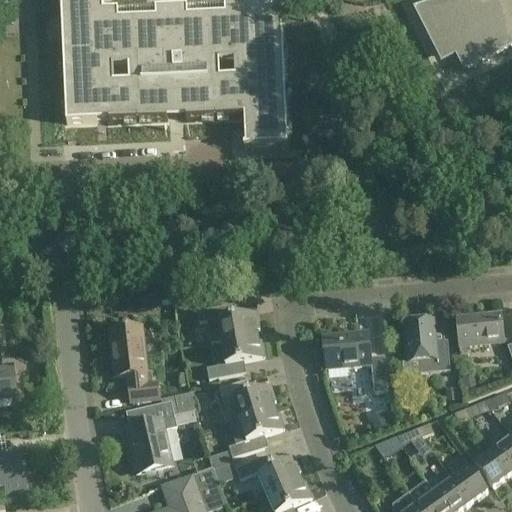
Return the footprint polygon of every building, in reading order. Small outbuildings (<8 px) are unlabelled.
[(60,0),(67,126),(80,125),(80,122),(92,122),(92,124),(108,123),(108,125),(169,123),(167,112),(185,111),(186,121),(246,118),(247,146),(244,146),(244,148),(288,146),(281,3),(242,5),(242,3),(103,10),(102,0),(60,0)] [(511,0),(440,0),(413,9),(437,57),(440,56),(439,53),(450,47),(463,73),(511,48),(511,0)] [(150,299),(135,300),(136,312),(151,310),(150,299)] [(201,326),(207,325),(211,348),(223,346),(223,345),(259,338),(258,333),(261,332),(258,315),(236,319),(233,320),(231,308),(198,314),(201,326)] [(501,316),(457,320),(460,356),(471,355),(470,350),(504,346),(501,316)] [(434,323),(404,326),(408,365),(419,364),(421,377),(451,374),(448,344),(436,345),(434,323)] [(141,329),(111,333),(116,380),(132,378),(133,389),(130,390),(132,405),(160,402),(158,386),(153,387),(152,375),(146,375),(141,329)] [(368,335),(323,339),(326,374),(371,369),(372,369),(375,397),(388,395),(385,359),(371,361),(368,335)] [(227,368),(208,371),(210,383),(244,377),(242,366),(245,365),(266,361),(263,344),(260,345),(259,338),(223,345),(223,346),(227,368)] [(0,402),(14,402),(11,373),(0,373),(0,402)] [(185,377),(178,377),(179,389),(186,388),(185,377)] [(474,379),(462,383),(466,397),(478,393),(474,379)] [(243,385),(219,392),(225,412),(236,412),(240,422),(275,412),(273,406),(276,405),(271,389),(247,396),(243,385)] [(461,392),(449,393),(450,406),(462,406),(461,392)] [(135,414),(127,416),(130,431),(128,432),(138,477),(155,473),(155,471),(172,467),(164,433),(177,430),(174,419),(198,413),(196,406),(194,395),(175,400),(162,403),(163,407),(135,414)] [(506,397),(486,406),(493,416),(500,412),(510,406),(510,405),(506,397)] [(493,416),(486,406),(466,413),(469,421),(470,423),(483,418),(493,416)] [(236,448),(229,450),(230,454),(232,461),(232,462),(264,452),(261,441),(264,440),(285,434),(280,417),(277,418),(275,412),(240,422),(229,425),(236,448)] [(384,413),(371,419),(376,434),(392,428),(387,416),(385,417),(384,413)] [(469,421),(466,413),(455,418),(459,427),(470,423),(469,421)] [(431,427),(419,432),(422,438),(423,440),(434,436),(431,427)] [(419,432),(396,441),(403,451),(412,445),(422,440),(423,440),(422,438),(419,432)] [(511,442),(509,439),(492,452),(511,479),(511,478),(511,442)] [(381,446),(375,449),(385,463),(403,451),(396,441),(381,446)] [(511,479),(492,452),(473,465),(493,492),(511,479)] [(0,488),(4,488),(6,501),(26,499),(20,456),(0,458),(0,488)] [(225,463),(226,463),(224,456),(210,460),(212,467),(213,471),(214,474),(227,469),(225,463)] [(266,459),(236,472),(239,481),(241,484),(257,476),(267,497),(300,482),(298,477),(301,476),(294,460),(274,469),(271,470),(266,459)] [(468,468),(450,481),(470,509),(488,496),(468,468)] [(227,469),(214,474),(219,486),(219,488),(231,484),(227,469)] [(169,511),(167,511),(218,511),(228,509),(226,505),(219,489),(218,485),(213,472),(193,480),(193,478),(161,490),(166,504),(169,511)] [(450,481),(433,494),(445,511),(465,511),(470,509),(450,481)] [(273,511),(292,511),(313,503),(306,487),(303,488),(300,482),(267,497),(273,511)] [(445,511),(433,494),(426,484),(408,496),(415,506),(419,511),(445,511)] [(419,511),(415,506),(408,496),(392,508),(392,511),(419,511)]
